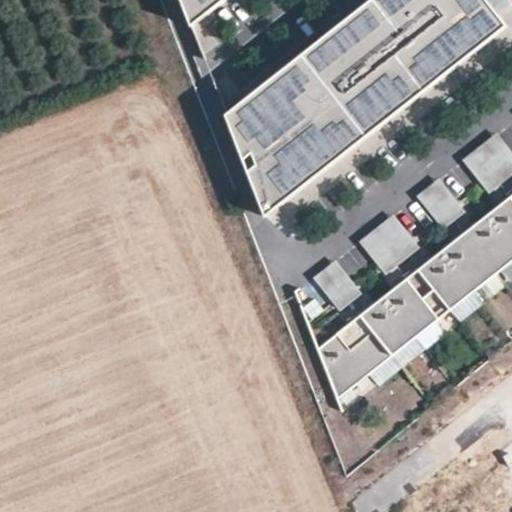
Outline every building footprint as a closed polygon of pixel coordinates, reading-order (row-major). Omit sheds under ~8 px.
[(189,0),(198,22),(226,0),(189,0)] [(371,0),(232,110),(272,212),(511,22),(511,19),(505,10),(496,0),(371,0)] [(511,0),(496,0),(505,10),(511,4),(511,0)] [(511,141),(502,128),(492,136),(507,156),(511,151),(511,141)] [(479,146),(495,165),(507,156),(492,136),(479,146)] [(479,146),(469,154),(484,173),(495,165),(479,146)] [(495,165),(484,173),(488,178),(511,159),(511,151),(507,156),(495,165)] [(511,159),(488,178),(495,187),(511,172),(511,159)] [(444,174),(423,190),(442,214),(463,198),(444,174)] [(511,188),(502,197),(505,201),(511,195),(511,188)] [(343,394),(511,261),(511,195),(505,201),(481,219),(470,228),(459,237),(435,255),(424,264),(412,274),(401,282),(377,301),(366,310),(355,319),(323,344),(343,394)] [(463,198),(442,214),(448,223),(469,206),(463,198)] [(398,210),(388,218),(403,237),(413,229),(398,210)] [(467,224),(470,228),(481,219),(478,215),(467,224)] [(388,218),(375,228),(390,247),(403,237),(388,218)] [(456,233),(459,237),(470,228),(467,224),(456,233)] [(375,228),(365,235),(380,255),(390,247),(375,228)] [(417,234),(413,229),(403,237),(390,247),(380,255),(384,260),(417,234)] [(417,234),(384,260),(390,268),(423,242),(417,234)] [(421,260),(424,264),(435,255),(432,251),(421,260)] [(319,272),(338,296),(359,280),(340,256),(319,272)] [(409,270),(412,274),(424,264),(421,260),(409,270)] [(398,278),(401,282),(412,274),(409,270),(398,278)] [(359,280),(338,296),(344,304),(365,288),(359,280)] [(366,310),(377,301),(374,297),(363,306),(366,310)] [(352,315),(355,319),(366,310),(363,306),(352,315)]
